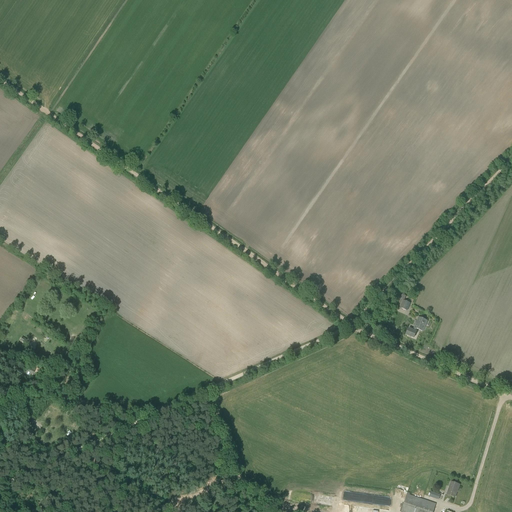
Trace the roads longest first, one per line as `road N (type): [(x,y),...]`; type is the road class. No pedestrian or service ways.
road 1 (track): [(0,80),(351,325)]
road 2 (track): [(0,486),(351,325)]
road 3 (track): [(351,325),(511,159)]
road 4 (track): [(351,325),(511,398)]
road 5 (track): [(502,394),(471,500),(459,508)]
